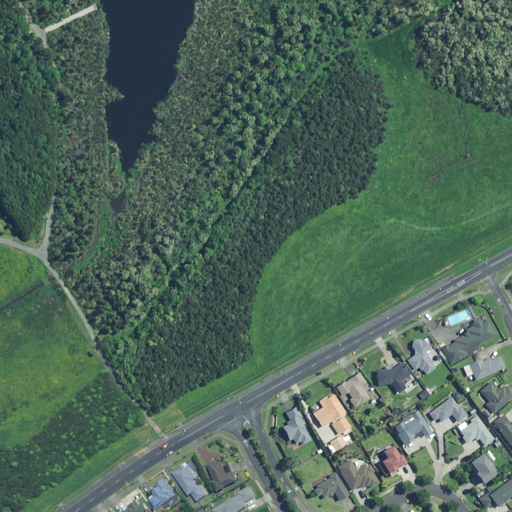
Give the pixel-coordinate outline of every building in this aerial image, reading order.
[(454,343),(443,348),(450,364),(468,355),(467,352),(497,337),(488,320),(482,323),(480,320),(480,319),(479,319),(478,319),(477,319),(476,319),(475,319),(474,320),(473,321),(472,321),(472,322),(471,323),(471,324),(471,325),(472,327),(464,331),(464,333),(462,334),(463,336),(453,340),(454,343)] [(430,349),(422,339),(416,338),(411,342),(411,347),(414,351),(413,356),(406,361),(414,370),(417,367),(421,371),(422,370),(426,375),(435,367),(425,353),(430,349)] [(504,368),(500,357),(490,361),(488,356),(477,361),(462,367),(466,377),(472,374),(475,380),(504,368)] [(390,384),(397,394),(403,390),(405,394),(417,385),(401,362),(392,369),(375,370),(376,386),(390,384)] [(369,388),(359,373),(336,388),(341,396),(347,392),(351,398),(348,400),(354,408),(374,396),(369,388)] [(497,391),(490,383),(480,391),(489,402),(485,405),(492,414),(511,397),(511,390),(508,385),(505,388),(503,386),(497,391)] [(321,427),(330,421),(332,424),(331,425),(337,435),(349,427),(341,415),(345,413),(333,394),(326,398),(325,397),(318,401),(322,408),(312,413),(321,427)] [(459,408),(452,397),(429,414),(434,421),(438,418),(441,422),(451,415),(457,423),(467,415),(461,407),(459,408)] [(285,413),(289,421),(285,422),(287,425),(282,427),(289,441),(293,439),(295,444),(300,441),(302,445),(312,440),(304,425),(307,424),(301,413),(299,414),(295,408),(285,413)] [(431,433),(418,411),(411,415),(413,419),(405,424),(403,422),(395,427),(398,434),(397,434),(404,446),(415,439),(413,435),(420,430),(424,437),(431,433)] [(511,424),(511,425),(503,415),(493,423),(511,448),(511,424)] [(494,439),(477,416),(470,421),(472,422),(460,431),(463,436),(462,437),(467,444),(475,438),(476,440),(478,438),(484,446),(494,439)] [(344,445),(339,435),(328,442),(334,451),(344,445)] [(377,465),(384,476),(388,474),(390,477),(397,472),(395,469),(405,463),(394,446),(383,453),(387,458),(377,465)] [(497,473),(483,454),(470,463),(477,472),(475,473),(482,484),(497,473)] [(217,465),(216,462),(209,465),(217,480),(215,481),(220,491),(242,481),(237,471),(234,473),(227,460),(217,465)] [(356,469),(352,460),(338,468),(351,491),(359,486),(360,487),(364,485),(365,487),(369,485),(370,488),(378,483),(373,473),(374,472),(369,463),(356,469)] [(200,479),(188,463),(174,473),(190,496),(193,494),(199,502),(209,495),(202,485),(200,487),(196,481),(200,479)] [(329,478),(330,480),(317,487),(318,488),(314,491),(317,496),(321,494),(324,499),(334,493),(339,501),(349,495),(336,473),(329,478)] [(178,495),(166,479),(153,489),(158,494),(155,496),(150,500),(157,510),(170,500),(171,501),(178,495)] [(486,489),(477,496),(486,509),(494,503),(497,507),(511,496),(511,479),(490,495),(486,489)] [(256,497),(250,487),(238,493),(240,495),(213,510),(214,511),(240,511),(249,507),(246,503),(256,497)] [(147,511),(151,509),(146,503),(142,506),(139,502),(125,511),(147,511)]
